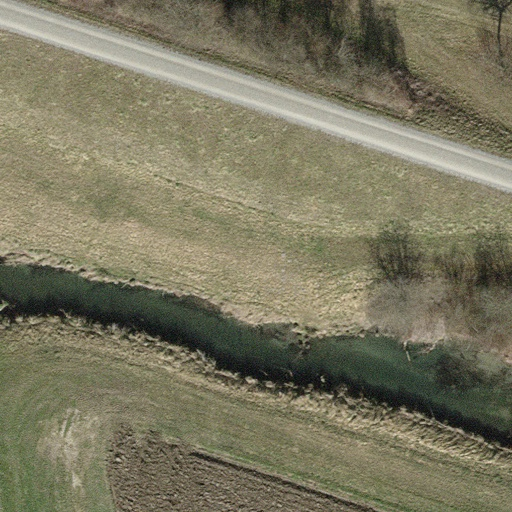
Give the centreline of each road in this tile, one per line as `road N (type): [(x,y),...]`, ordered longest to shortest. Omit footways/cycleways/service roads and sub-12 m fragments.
road 1 (track): [(0,13),(511,177)]
road 2 (track): [(331,0),(511,111)]
road 3 (track): [(348,0),(511,49)]
